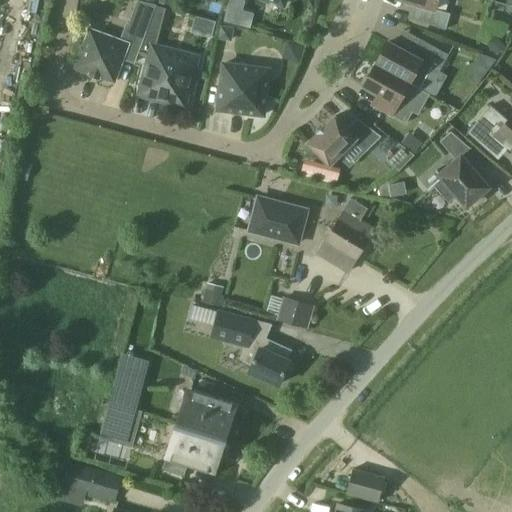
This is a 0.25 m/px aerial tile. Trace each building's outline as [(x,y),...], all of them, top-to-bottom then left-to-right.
[(404,0),(420,5),(415,20),(446,29),(451,13),(435,8),(437,0),(404,0)] [(250,27),(254,11),(227,3),(222,19),(250,27)] [(127,49),(138,53),(147,30),(127,23),(121,40),(90,29),(76,68),(115,82),(127,49)] [(388,41),(376,63),(410,82),(422,61),(440,71),(449,54),(421,39),(412,55),(388,41)] [(197,76),(193,74),(198,57),(152,45),(143,81),(162,86),(159,99),(185,106),(188,93),(193,94),(197,76)] [(218,109),(264,115),(269,69),(224,63),(218,109)] [(410,82),(376,63),(364,85),(388,99),(382,109),(407,123),(413,111),(398,103),(410,82)] [(511,114),(508,120),(491,105),(467,132),(492,153),(503,141),(511,148),(511,114)] [(367,150),(381,136),(358,119),(348,129),(335,116),(308,143),(330,165),(356,139),(367,150)] [(477,197),(480,199),(491,189),(462,156),(472,148),(471,147),(470,148),(451,131),(440,141),(456,159),(439,174),(442,178),(434,185),(449,202),(457,195),(467,206),(477,197)] [(298,243),(307,210),(258,197),(249,230),(298,243)] [(355,257),(356,258),(374,229),(344,210),(318,253),(347,271),(355,257)] [(203,300),(219,304),(224,287),(208,282),(203,300)] [(277,318),(308,327),(314,306),(283,297),(277,318)] [(253,363),(250,371),(279,384),(284,373),(289,372),(293,365),(290,361),(290,360),(287,358),(291,350),(251,331),(254,320),(219,310),(213,335),(246,345),(243,358),(253,363)] [(144,373),(124,368),(107,436),(126,441),(144,373)] [(190,390),(179,425),(223,439),(225,439),(236,405),(190,390)] [(177,424),(167,457),(163,467),(185,474),(188,464),(212,472),(223,439),(179,425),(177,424)] [(61,486),(114,501),(120,478),(92,470),(67,462),(61,486)] [(346,493),(379,502),(385,476),(353,467),(346,493)] [(369,511),(370,509),(337,501),(334,511),(369,511)]
